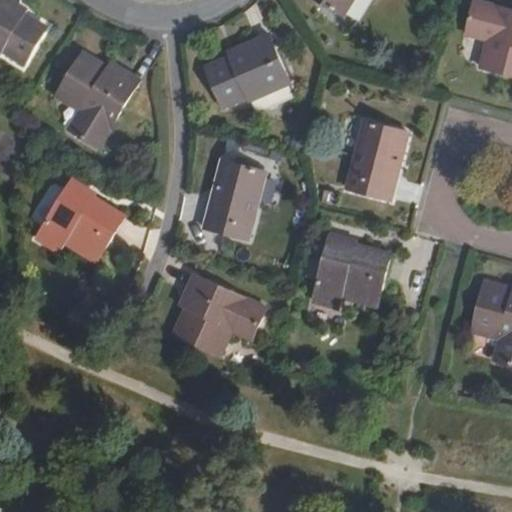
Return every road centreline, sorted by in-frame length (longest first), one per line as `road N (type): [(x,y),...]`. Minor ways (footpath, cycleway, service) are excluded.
road 1 (residential): [(135,294),(180,132),(170,13)]
road 2 (residential): [(511,252),(445,232),(471,135)]
